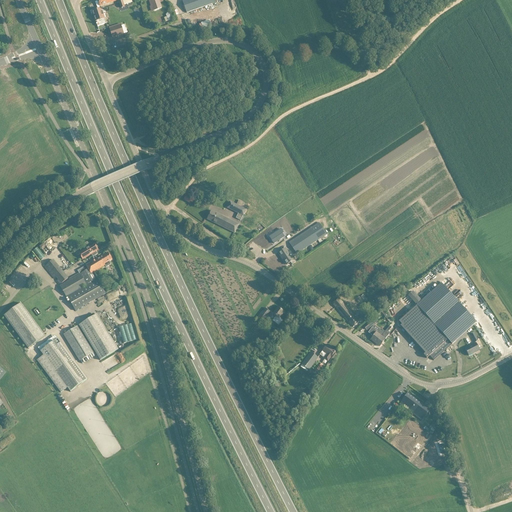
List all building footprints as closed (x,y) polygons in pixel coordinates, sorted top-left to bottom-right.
[(158,0),(150,0),(154,11),(162,8),(158,0)] [(184,0),(182,1),(185,8),(187,13),(216,3),(216,2),(219,0),(184,0)] [(95,10),(92,11),(93,12),(98,26),(102,25),(103,25),(106,24),(104,18),(103,14),(103,13),(105,12),(104,8),(101,9),(95,11),(95,10)] [(203,30),(212,27),(210,20),(201,23),(203,30)] [(121,27),(110,30),(112,37),(123,34),(127,32),(125,25),(121,27)] [(241,221),(246,210),(230,202),(232,203),(230,207),(239,212),(236,218),(241,221)] [(239,225),(212,211),(207,219),(234,233),(239,225)] [(319,222),(312,227),(289,242),(297,254),(319,239),(327,234),(319,222)] [(271,240),(273,244),(284,237),(281,234),(283,233),(280,229),(270,236),(272,239),(271,240)] [(89,247),(79,253),(82,260),(91,254),(93,257),(97,254),(95,252),(98,250),(95,244),(90,247),(89,247)] [(286,248),(283,250),(279,253),(286,265),(290,262),(292,265),(297,262),(291,253),(290,254),(288,251),(286,248)] [(88,269),(81,273),(87,284),(97,279),(94,272),(105,265),(106,266),(107,267),(110,265),(110,263),(109,261),(112,260),(108,253),(104,256),(103,255),(97,259),(95,255),(93,257),(95,260),(86,266),(88,269)] [(53,260),(45,267),(48,271),(54,279),(56,277),(58,280),(56,281),(59,285),(68,278),(56,264),(53,260)] [(80,274),(60,286),(66,296),(87,285),(80,274)] [(98,280),(68,297),(76,311),(106,294),(98,280)] [(373,298),(376,301),(382,297),(383,298),(388,295),(384,289),(381,291),(382,292),(373,298)] [(417,305),(422,300),(413,291),(408,296),(417,305)] [(360,295),(356,297),(361,306),(365,304),(364,302),(367,300),(364,294),(361,296),(360,295)] [(338,298),(336,300),(332,303),(353,327),(359,322),(354,316),(354,315),(338,298)] [(4,316),(28,349),(46,336),(21,303),(4,316)] [(417,305),(403,318),(399,322),(402,325),(401,326),(425,354),(424,355),(427,358),(430,356),(434,361),(452,345),(447,340),(448,340),(417,305)] [(257,318),(256,320),(262,324),(263,323),(271,312),(265,308),(257,318)] [(276,316),(272,321),(279,326),(283,320),(280,318),(281,316),(284,312),(278,308),(275,312),(273,314),(276,316)] [(390,318),(384,310),(381,312),(388,320),(390,318)] [(79,325),(100,360),(119,349),(97,314),(79,325)] [(456,323),(458,324),(462,328),(471,319),(467,315),(464,317),(463,316),(456,323)] [(375,317),(367,323),(370,327),(378,321),(375,317)] [(120,327),(124,343),(137,340),(132,324),(120,327)] [(78,326),(64,335),(80,361),(94,352),(78,326)] [(385,332),(375,343),(380,346),(385,339),(390,333),(388,332),(391,328),(389,326),(385,332)] [(373,327),(368,333),(373,336),(371,339),(375,343),(385,332),(382,330),(381,331),(379,329),(377,331),(373,327)] [(44,355),(37,360),(61,391),(61,392),(68,388),(70,391),(88,379),(58,338),(51,343),(49,340),(38,348),(41,351),(44,355)] [(476,343),(470,346),(465,349),(469,356),(479,350),(476,343)] [(328,344),(325,348),(320,355),(324,358),(324,359),(328,362),(333,355),(334,353),(335,353),(335,352),(336,351),(328,344)] [(311,352),(302,364),(309,370),(318,358),(311,352)] [(441,355),(445,368),(453,366),(449,353),(441,355)] [(318,372),(323,365),(320,362),(314,369),(318,372)] [(407,394),(404,398),(400,404),(422,421),(430,410),(407,394)] [(383,426),(377,433),(389,443),(395,436),(383,426)]
